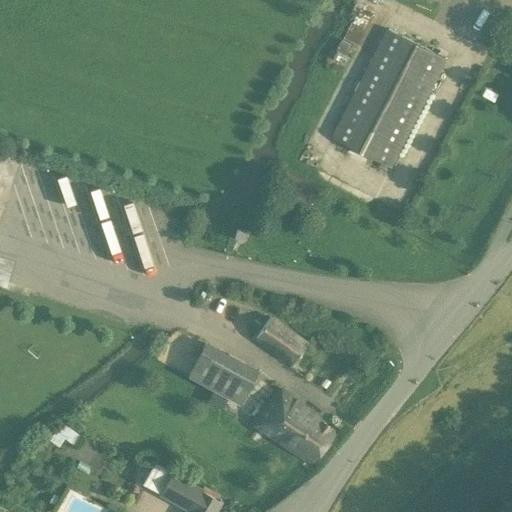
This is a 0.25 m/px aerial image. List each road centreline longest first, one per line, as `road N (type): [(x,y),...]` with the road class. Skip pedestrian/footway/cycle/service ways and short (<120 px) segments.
road 1 (unknown): [(457,320),(277,273),(208,264),(152,272),(0,245)]
road 2 (unclassified): [(321,478),(511,254)]
road 3 (track): [(511,339),(384,409)]
